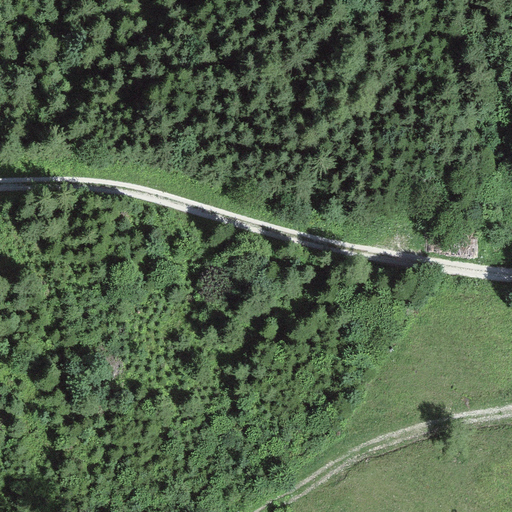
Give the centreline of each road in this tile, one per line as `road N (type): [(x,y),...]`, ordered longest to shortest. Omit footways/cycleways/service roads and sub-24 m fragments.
road 1 (track): [(0,181),(126,185),(375,251),(511,270)]
road 2 (track): [(511,407),(402,429),(315,473),(262,511)]
